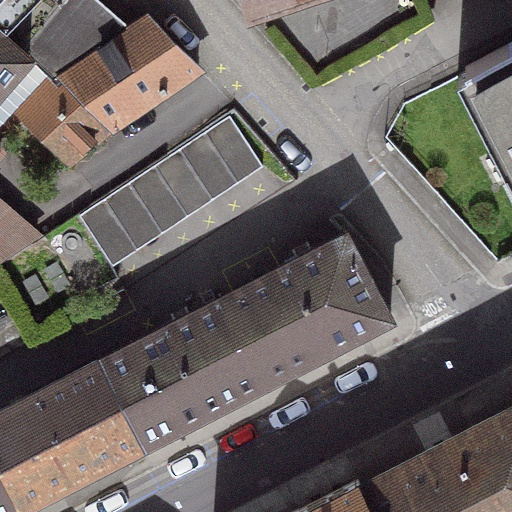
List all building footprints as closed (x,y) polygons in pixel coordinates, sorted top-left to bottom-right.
[(18,0),(0,22),(0,30),(23,51),(62,2),(59,0),(18,0)] [(0,0),(0,22),(18,0),(0,0)] [(59,77),(109,126),(197,67),(146,17),(123,33),(83,0),(64,0),(62,2),(23,51),(27,54),(56,81),(59,77)] [(275,0),(246,0),(249,9),(275,0)] [(0,85),(9,75),(27,54),(23,51),(0,30),(0,85)] [(511,159),(505,163),(511,178),(511,40),(464,65),(511,156),(511,159)] [(19,112),(67,160),(109,126),(59,77),(56,81),(27,54),(9,75),(33,97),(19,112)] [(9,75),(0,85),(0,256),(38,231),(0,198),(0,132),(19,112),(33,97),(9,75)] [(262,165),(229,115),(78,216),(111,265),(262,165)] [(345,231),(220,295),(265,380),(390,315),(345,231)] [(265,380),(220,295),(98,358),(143,443),(265,380)] [(98,358),(0,408),(0,468),(20,506),(143,443),(98,358)] [(362,484),(358,486),(371,511),(511,511),(511,414),(474,434),(471,428),(401,464),(405,471),(365,491),(362,484)] [(0,511),(7,511),(20,506),(0,468),(0,511)] [(355,480),(292,511),(371,511),(358,486),(355,480)]
